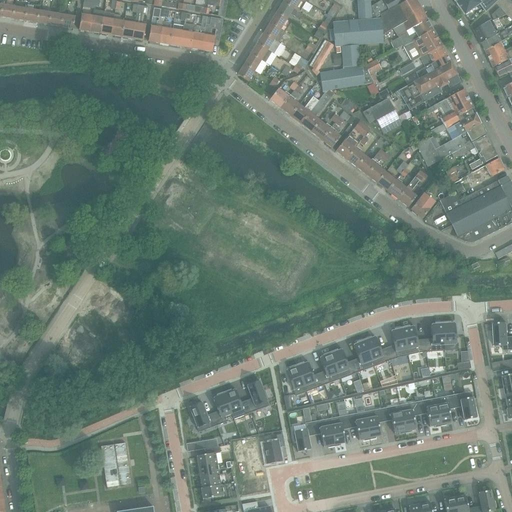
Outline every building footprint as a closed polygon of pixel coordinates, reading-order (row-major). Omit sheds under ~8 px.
[(94,6),(94,0),(84,0),(83,7),(93,9),(94,6)] [(218,17),(223,18),(226,0),(208,0),(208,1),(207,5),(219,8),(218,17)] [(293,9),(298,0),(283,0),(282,3),(293,9)] [(360,68),(359,52),(358,46),(367,45),(383,44),(383,37),(384,35),(384,34),(393,29),(402,24),(402,25),(423,14),(415,0),(408,0),(403,3),(409,14),(405,16),(399,19),(393,8),(388,11),(394,22),(385,26),(381,27),(381,19),(376,19),(358,21),(340,22),(343,47),(340,47),(340,48),(341,48),(341,54),(333,55),(333,66),(342,66),(342,70),(319,73),(321,92),(364,86),(364,85),(373,84),(370,76),(365,67),(360,68)] [(399,19),(405,16),(409,14),(403,3),(408,0),(381,0),(371,6),(370,0),(357,1),(358,21),(376,19),(381,19),(381,27),(385,26),(394,22),(388,11),(393,8),(399,19)] [(497,0),(453,0),(464,15),(472,9),(479,4),(485,12),(497,0)] [(286,20),(290,14),(299,20),(301,17),(300,16),(301,14),(293,9),(282,3),(276,13),(286,20)] [(2,5),(0,17),(12,19),(14,7),(2,5)] [(332,19),(336,11),(338,8),(333,5),(331,8),(327,15),(328,16),(332,19)] [(36,23),(38,12),(32,11),(32,6),(27,6),(27,9),(26,9),(24,21),(36,23)] [(141,7),(137,6),(136,13),(135,20),(132,39),(142,41),(145,25),(140,24),(142,15),(145,16),(147,18),(148,8),(141,7)] [(14,7),(12,19),(24,21),(26,9),(14,7)] [(491,15),(493,21),(505,15),(499,8),(491,15)] [(159,44),(162,22),(163,18),(164,10),(153,9),(152,17),(159,19),(158,22),(157,21),(156,27),(150,26),(148,42),(159,44)] [(36,23),(48,25),(50,14),(38,12),(36,23)] [(93,13),(92,17),(90,32),(100,34),(103,18),(102,18),(102,15),(93,13)] [(103,18),(100,34),(110,36),(114,15),(104,13),(103,18)] [(280,29),(286,20),(276,13),(270,23),(280,29)] [(50,14),(48,25),(61,27),(62,16),(50,14)] [(420,37),(432,30),(423,14),(402,25),(402,24),(393,29),(399,39),(390,43),(394,50),(404,45),(420,37)] [(79,30),(90,32),(92,17),(81,15),(79,30)] [(121,37),(123,22),(119,21),(120,16),(114,15),(110,36),(121,37)] [(61,27),(73,29),(75,18),(62,16),(61,27)] [(194,26),(190,49),(201,51),(207,17),(202,16),(200,27),(194,26)] [(212,29),(221,30),(223,20),(207,17),(201,51),(212,53),(215,37),(210,36),(212,29)] [(132,39),(135,20),(124,19),(123,22),(121,37),(132,39)] [(473,31),(480,44),(498,34),(491,20),(482,26),(473,31)] [(159,44),(169,45),(172,30),(168,29),(169,24),(162,22),(159,44)] [(335,48),(336,48),(336,53),(340,53),(340,48),(340,47),(343,47),(340,22),(333,23),(333,29),(329,30),(330,42),(334,41),(335,48)] [(263,34),(273,40),(278,43),(285,33),(280,29),(270,23),(263,34)] [(182,32),(180,47),(190,49),(194,26),(184,24),(183,32),(182,32)] [(304,31),(313,37),(318,40),(325,29),(320,26),(317,31),(308,26),(304,31)] [(172,30),(169,45),(180,47),(182,32),(172,30)] [(442,47),(432,30),(420,37),(404,45),(394,50),(394,51),(403,46),(412,63),(420,59),(442,47)] [(480,44),(484,51),(500,42),(511,36),(511,31),(509,33),(510,34),(508,35),(505,30),(498,34),(480,44)] [(257,44),(267,50),(271,53),(274,55),(280,44),(278,43),(273,40),(263,34),(257,44)] [(313,69),(312,71),(316,76),(319,73),(318,71),(334,46),(325,41),(309,66),(313,69)] [(500,42),(484,51),(493,68),(498,78),(508,73),(511,70),(511,46),(504,51),(500,42)] [(257,44),(250,54),(261,61),(265,63),(271,53),(267,50),(257,44)] [(450,63),(442,47),(420,59),(421,62),(425,68),(416,73),(419,79),(434,72),(450,63)] [(310,60),(314,52),(308,49),(305,57),(310,60)] [(250,54),(244,65),(255,72),(261,61),(250,54)] [(294,67),(299,71),(305,61),(300,58),(294,67)] [(450,63),(434,72),(398,91),(409,111),(460,83),(450,63)] [(255,78),(258,74),(255,72),(244,65),(237,75),(247,82),(251,76),(255,78)] [(405,67),(399,70),(402,76),(409,72),(405,67)] [(260,91),(263,93),(269,96),(278,82),(273,78),(269,85),(265,83),(260,91)] [(293,92),(290,96),(280,109),(290,117),(299,106),(294,102),(299,96),(297,95),(305,85),(301,82),(297,86),(293,92)] [(511,82),(502,88),(507,98),(511,95),(511,82)] [(289,88),(293,92),(297,86),(293,83),(289,88)] [(269,100),(280,109),(290,96),(286,92),(285,93),(284,94),(278,90),(269,100)] [(464,90),(433,107),(425,111),(427,115),(435,111),(440,108),(444,116),(470,103),(464,90)] [(405,106),(397,92),(390,96),(398,110),(405,106)] [(310,132),(319,122),(314,118),(319,112),(319,113),(330,98),(325,95),(323,93),(317,101),(309,112),(310,112),(300,124),(310,132)] [(309,112),(317,101),(313,97),(303,109),(299,106),(290,117),(300,124),(310,112),(309,112)] [(391,124),(399,119),(388,99),(362,113),(368,124),(375,120),(383,135),(394,129),(391,124)] [(433,137),(438,134),(459,122),(458,122),(475,114),(470,103),(444,116),(439,118),(443,125),(430,132),(432,137),(433,137)] [(334,123),(343,112),(344,110),(339,107),(333,114),(334,115),(330,120),(334,123)] [(343,112),(334,123),(338,127),(344,120),(347,122),(351,118),(343,112)] [(438,134),(440,138),(462,128),(463,131),(480,123),(475,114),(458,122),(459,122),(438,134)] [(321,140),(330,128),(326,124),(324,126),(319,122),(310,132),(321,140)] [(364,137),(369,130),(359,122),(354,129),(364,137)] [(439,147),(435,149),(430,140),(417,146),(427,167),(441,160),(440,159),(447,155),(447,154),(486,134),(481,125),(466,132),(439,147)] [(331,149),(338,141),(340,138),(334,133),(335,132),(330,128),(321,140),(331,149)] [(359,144),(359,143),(348,135),(335,152),(346,160),(356,147),(356,148),(359,144)] [(492,146),(486,135),(457,150),(447,155),(440,159),(441,160),(443,164),(467,152),(467,153),(474,149),(477,154),(492,146)] [(368,141),(363,137),(359,142),(364,146),(368,141)] [(432,137),(429,139),(430,140),(435,149),(439,147),(433,137),(432,137)] [(471,170),(488,161),(497,157),(492,146),(477,154),(480,160),(469,166),(471,170)] [(356,168),(365,157),(363,156),(364,154),(356,148),(356,147),(346,160),(356,168)] [(376,164),(380,159),(384,154),(380,150),(371,162),(365,157),(356,168),(367,176),(376,164)] [(388,157),(384,154),(380,159),(384,162),(388,157)] [(490,178),(495,175),(504,171),(498,159),(467,175),(470,181),(475,178),(475,179),(488,172),(490,178)] [(396,171),(400,174),(404,169),(407,165),(403,162),(396,171)] [(437,163),(432,166),(435,172),(441,169),(437,163)] [(367,176),(376,184),(385,173),(382,171),(383,169),(376,164),(367,176)] [(454,167),(445,173),(447,177),(451,184),(458,180),(454,173),(456,171),(454,167)] [(404,178),(408,173),(404,169),(400,174),(404,178)] [(411,193),(412,191),(419,182),(422,184),(427,177),(419,171),(406,189),(397,200),(407,208),(416,197),(411,193)] [(376,184),(387,192),(396,179),(394,177),(393,179),(385,173),(376,184)] [(507,177),(458,201),(443,208),(452,226),(441,231),(449,235),(465,242),(468,243),(471,243),(473,243),(511,223),(511,186),(510,181),(509,182),(507,177)] [(387,192),(397,200),(406,189),(401,185),(402,184),(396,179),(387,192)] [(460,184),(455,187),(458,193),(463,190),(460,184)] [(411,210),(422,219),(429,210),(429,209),(434,203),(423,195),(424,194),(411,210)] [(439,201),(443,208),(458,201),(455,194),(448,197),(439,201)] [(511,244),(495,254),(498,259),(511,252),(511,244)] [(432,339),(424,340),(425,353),(426,353),(432,352),(444,351),(442,322),(435,323),(435,325),(431,325),(432,339)] [(450,322),(442,322),(444,351),(456,350),(455,323),(450,324),(450,322)] [(494,336),(492,336),(492,344),(494,344),(494,347),(503,347),(503,351),(511,350),(511,337),(507,338),(507,324),(493,324),(494,336)] [(409,326),(402,327),(408,356),(419,353),(422,353),(425,353),(424,340),(417,340),(414,327),(410,327),(409,326)] [(393,346),(387,348),(391,360),(397,359),(397,358),(408,356),(402,327),(394,329),(394,331),(390,332),(393,346)] [(371,337),(363,340),(374,367),(384,363),(391,360),(387,348),(380,350),(375,337),(371,339),(371,337)] [(358,359),(352,361),(357,373),(374,367),(363,340),(356,342),(357,344),(353,346),(358,359)] [(337,350),(330,352),(340,380),(357,373),(352,361),(347,363),(342,350),(338,351),(337,350)] [(324,372),(318,374),(323,386),(340,380),(330,352),(322,355),(323,357),(319,358),(324,372)] [(303,362),(296,365),(306,392),(323,386),(318,374),(313,376),(308,362),(304,364),(303,362)] [(469,364),(458,366),(459,372),(471,370),(469,364)] [(289,369),(285,371),(295,396),(306,392),(296,365),(289,368),(289,369)] [(511,375),(502,377),(505,388),(511,386),(511,375)] [(251,399),(246,401),(250,413),(269,406),(266,399),(267,399),(264,391),(263,392),(259,381),(246,386),(251,399)] [(338,389),(332,391),(335,398),(341,395),(338,389)] [(231,390),(223,392),(232,414),(231,414),(233,420),(250,413),(246,401),(240,403),(235,390),(231,391),(231,390)] [(218,412),(212,414),(217,426),(227,422),(225,417),(231,414),(232,414),(223,392),(216,395),(217,397),(213,398),(218,412)] [(463,394),(452,396),(455,409),(461,408),(464,421),(476,418),(474,408),(476,408),(475,400),(473,400),(472,398),(471,392),(463,394)] [(289,394),(283,395),(286,407),(292,406),(289,394)] [(452,396),(435,399),(440,427),(446,426),(446,424),(451,423),(448,410),(455,409),(452,396)] [(435,399),(417,402),(420,415),(427,414),(429,427),(434,426),(434,428),(440,427),(435,399)] [(417,402),(400,406),(405,434),(411,432),(411,431),(416,430),(413,417),(420,415),(417,402)] [(201,403),(189,407),(193,418),(191,418),(194,426),(196,426),(199,433),(217,426),(212,414),(207,416),(201,403)] [(400,406),(382,409),(385,422),(391,421),(394,434),(399,433),(399,435),(405,434),(400,406)] [(382,409),(364,412),(370,440),(376,439),(375,438),(380,437),(378,423),(385,422),(382,409)] [(364,412),(347,416),(349,429),(356,428),(358,441),(363,440),(364,442),(370,440),(364,412)] [(347,416),(329,419),(334,447),(340,446),(340,444),(345,443),(342,430),(349,429),(347,416)] [(316,422),(312,423),(314,436),(321,434),(323,448),(328,447),(328,448),(334,447),(329,419),(316,422)] [(294,434),(293,434),(294,442),(296,442),(298,452),(310,450),(308,437),(314,436),(312,423),(305,424),(306,430),(294,432),(294,434)] [(277,442),(263,444),(267,464),(281,462),(279,448),(284,447),(282,435),(276,436),(277,442)] [(204,442),(186,445),(187,452),(205,449),(204,442)] [(125,444),(100,447),(107,489),(131,485),(125,444)] [(206,455),(196,457),(198,467),(217,464),(215,454),(220,453),(219,447),(205,449),(206,455)] [(217,464),(198,467),(200,478),(219,475),(217,464)] [(266,487),(264,473),(243,476),(246,491),(266,487)] [(219,475),(200,478),(202,489),(220,485),(219,475)] [(202,489),(201,489),(203,503),(210,502),(210,499),(224,496),(222,485),(220,485),(202,489)] [(480,507),(474,508),(474,511),(491,511),(495,511),(494,509),(496,509),(494,501),(493,501),(491,491),(478,493),(480,507)] [(460,495),(454,496),(456,511),(474,511),(474,508),(468,509),(465,496),(460,497),(460,495)] [(445,511),(456,511),(454,496),(448,497),(448,499),(443,500),(445,511)] [(425,502),(419,503),(420,511),(432,511),(431,503),(425,503),(425,502)] [(254,503),(242,505),(243,511),(270,511),(269,507),(256,509),(254,503)] [(408,511),(420,511),(419,503),(413,504),(413,506),(408,507),(408,511)]
